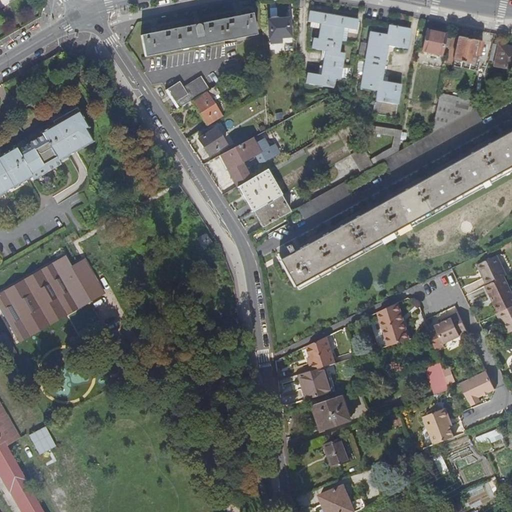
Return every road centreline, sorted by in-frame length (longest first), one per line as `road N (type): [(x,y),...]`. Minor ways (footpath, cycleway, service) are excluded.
road 1 (residential): [(248,256),(511,109)]
road 2 (residential): [(248,256),(110,40),(84,13)]
road 3 (residential): [(291,511),(248,256)]
road 4 (residential): [(511,407),(454,289),(428,301)]
